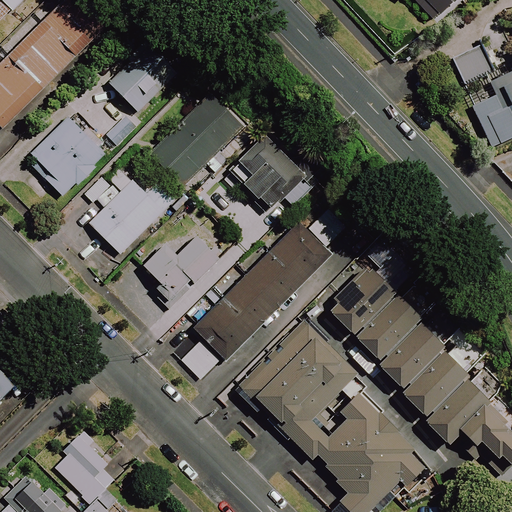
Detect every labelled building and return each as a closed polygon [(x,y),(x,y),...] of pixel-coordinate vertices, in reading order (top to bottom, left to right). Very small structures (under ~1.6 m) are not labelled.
[(0,0),(0,22),(10,13),(11,11),(22,0),(0,0)] [(104,29),(75,0),(64,0),(0,64),(0,129),(2,131),(87,46),(104,29)] [(400,0),(401,1),(401,0),(409,0),(433,23),(455,0),(400,0)] [(176,74),(146,44),(106,85),(136,115),(176,74)] [(511,54),(509,56),(511,62),(511,74),(491,83),(478,51),(451,63),(488,150),(511,139),(511,54)] [(181,188),(204,164),(212,172),(225,158),(217,151),(239,128),(208,99),(151,159),(181,188)] [(104,159),(68,121),(30,156),(47,175),(42,179),(62,200),(104,159)] [(305,177),(261,137),(227,174),(271,214),(305,177)] [(109,189),(100,179),(82,197),(91,206),(109,189)] [(175,200),(155,180),(141,193),(130,183),(88,226),(119,257),(175,200)] [(326,211),(305,232),(297,225),(193,333),(201,340),(178,364),(198,383),(221,359),(228,366),(332,258),(325,252),(346,230),(326,211)] [(208,239),(185,216),(137,264),(173,300),(187,286),(190,289),(218,262),(202,246),(208,239)] [(110,268),(89,248),(79,259),(100,279),(110,268)] [(349,338),(393,298),(365,267),(321,308),(349,338)] [(393,298),(349,338),(353,343),(351,345),(371,366),(417,323),(393,298)] [(309,421),(356,378),(304,323),(238,385),(311,463),(315,459),(347,494),(339,502),(347,511),(370,511),(376,507),(380,511),(382,511),(429,469),(358,393),(336,414),(344,423),(326,440),(309,421)] [(417,323),(371,366),(397,394),(443,351),(417,323)] [(443,351),(397,394),(420,419),(466,377),(443,351)] [(442,443),(447,448),(462,434),(458,430),(489,401),(488,400),(466,377),(420,419),(442,443)] [(458,430),(462,434),(474,448),(479,443),(506,472),(511,466),(511,426),(489,401),(458,430)] [(118,474),(79,436),(50,467),(89,505),(118,474)] [(2,511),(63,511),(66,509),(41,482),(35,488),(26,478),(3,499),(9,506),(2,511)] [(124,511),(105,491),(83,511),(124,511)]
